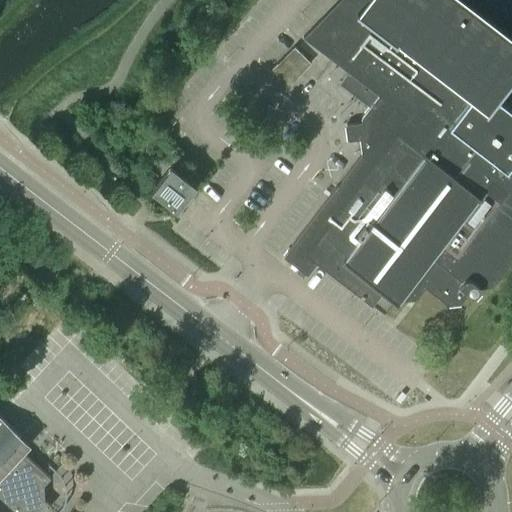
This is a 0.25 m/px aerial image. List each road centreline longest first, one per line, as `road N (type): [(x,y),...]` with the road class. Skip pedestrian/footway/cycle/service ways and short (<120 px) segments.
road 1 (tertiary): [(0,167),(301,401)]
road 2 (tertiary): [(301,401),(399,489)]
road 3 (tertiary): [(412,466),(301,401)]
